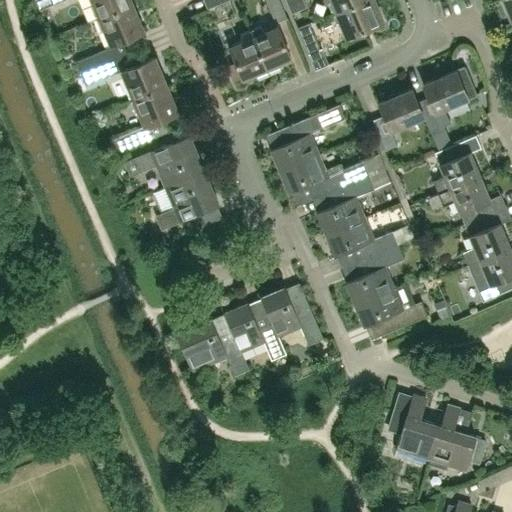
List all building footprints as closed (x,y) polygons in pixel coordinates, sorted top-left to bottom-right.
[(61,0),(35,0),(39,9),(51,4),(61,0)] [(132,2),(130,0),(91,0),(98,16),(132,2)] [(202,0),(206,8),(225,0),(202,0)] [(286,18),(278,0),(265,0),(275,23),(286,18)] [(305,7),(301,0),(294,0),(286,3),(290,13),(305,7)] [(361,0),(330,0),(335,11),(361,0)] [(382,20),(373,0),(361,0),(335,11),(345,36),(382,20)] [(511,22),(511,0),(502,0),(511,23),(511,22)] [(143,30),(132,2),(98,16),(110,44),(143,30)] [(318,49),(307,23),(296,28),(307,54),(318,49)] [(290,58),(277,26),(263,31),(261,24),(250,29),(267,71),(279,67),(277,63),(290,58)] [(267,71),(250,29),(239,34),(242,41),(229,46),(235,62),(227,65),(233,79),(241,76),(242,78),(254,73),(256,76),(267,71)] [(111,58),(106,48),(75,61),(80,72),(111,58)] [(166,84),(154,56),(120,70),(132,98),(166,84)] [(116,70),(111,58),(80,72),(84,83),(116,70)] [(465,66),(456,70),(422,84),(428,97),(417,101),(423,116),(429,131),(450,122),(445,107),(476,93),(465,66)] [(132,98),(144,125),(177,111),(166,84),(132,98)] [(423,116),(417,101),(416,101),(411,89),(379,102),(384,115),(373,120),(385,149),(397,144),(391,129),(423,116)] [(318,153),(310,132),(345,117),(339,103),(266,134),(267,135),(288,126),(293,138),(270,148),(270,149),(272,148),(280,169),(279,170),(332,148),(331,147),(318,153)] [(108,140),(114,153),(149,138),(144,125),(140,127),(108,140)] [(201,169),(193,149),(195,148),(194,147),(193,148),(187,134),(124,160),(130,176),(155,165),(164,185),(150,191),(151,191),(203,169),(203,168),(201,169)] [(480,175),(470,152),(481,147),(476,135),(434,152),(444,176),(433,181),(438,193),(480,175)] [(312,197),(368,174),(363,160),(342,168),(340,163),(325,169),(319,154),(332,149),(332,148),(279,170),(279,171),(281,170),(289,191),(288,191),(288,192),(312,182),(317,194),(312,196),(312,197)] [(204,171),(203,169),(151,191),(151,192),(164,187),(173,207),(155,214),(161,229),(192,216),(197,228),(213,221),(208,209),(217,206),(211,193),(213,192),(212,190),(211,191),(202,171),(204,171)] [(325,233),(378,212),(377,211),(364,216),(356,195),(374,188),(368,174),(312,197),(312,198),(334,189),(339,201),(316,211),(316,212),(318,211),(327,232),(325,233)] [(427,198),(432,210),(455,200),(465,224),(506,206),(500,194),(490,199),(480,175),(438,193),(427,198)] [(510,246),(500,223),(511,218),(506,206),(465,224),(474,247),(462,252),(468,264),(510,246)] [(378,212),(325,233),(325,234),(327,233),(336,253),(334,254),(334,255),(358,245),(363,258),(398,244),(392,229),(373,237),(365,218),(378,212)] [(394,287),(385,266),(404,258),(398,244),(363,258),(369,271),(345,281),(346,282),(348,281),(357,303),(355,303),(355,304),(407,282),(407,281),(394,287)] [(511,287),(511,252),(510,246),(468,264),(473,276),(485,271),(495,295),(511,287)] [(324,337),(313,313),(299,282),(298,282),(308,304),(295,310),(284,286),(283,286),(284,288),(262,298),(261,296),(260,296),(270,320),(285,354),(287,353),(279,335),(301,325),(309,344),(324,337)] [(372,338),(428,314),(421,300),(415,302),(407,283),(408,283),(407,282),(355,304),(355,305),(357,304),(365,323),(363,324),(364,326),(387,316),(393,328),(371,337),(372,338)] [(442,299),(433,302),(440,318),(449,314),(442,299)] [(285,354),(270,320),(258,325),(248,301),(246,302),(247,304),(225,313),(225,311),(223,312),(233,335),(248,369),(250,369),(242,350),(264,341),(272,359),(285,354)] [(248,369),(233,335),(221,341),(211,317),(209,317),(210,319),(188,329),(187,327),(178,330),(176,332),(193,371),(195,370),(204,366),(209,379),(211,379),(205,365),(226,356),(234,375),(248,369)] [(429,458),(439,424),(418,418),(425,396),(412,393),(406,414),(393,410),(387,429),(399,433),(394,448),(396,448),(397,444),(412,448),(411,453),(429,458)] [(480,463),(487,439),(452,428),(458,407),(446,403),(439,424),(429,458),(427,464),(445,469),(446,463),(463,469),(466,459),(480,463)] [(491,511),(490,511),(489,511),(467,511),(470,505),(457,501),(456,506),(448,503),(445,511),(491,511)]
